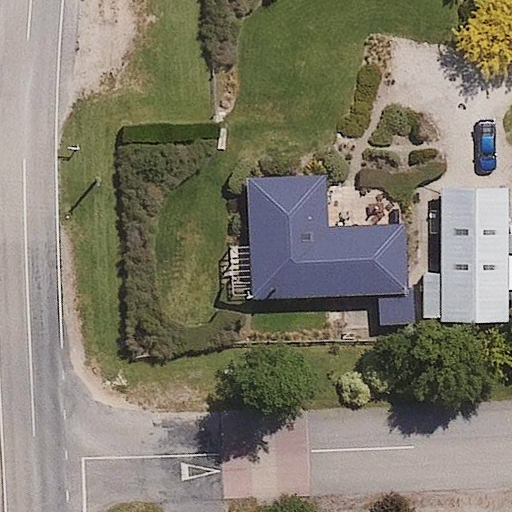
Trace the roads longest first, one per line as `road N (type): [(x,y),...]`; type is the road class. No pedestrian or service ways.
road 1 (tertiary): [(35,459),(23,95)]
road 2 (residential): [(195,456),(511,452)]
road 3 (residential): [(35,459),(195,456)]
